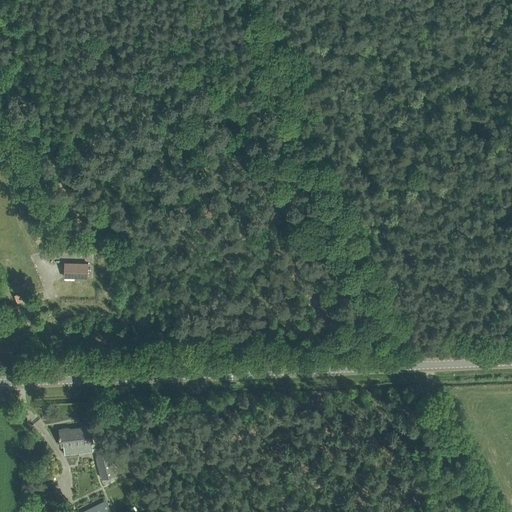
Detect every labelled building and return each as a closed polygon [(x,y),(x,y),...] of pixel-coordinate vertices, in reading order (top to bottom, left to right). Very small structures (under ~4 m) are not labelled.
[(64,262),(64,277),(88,278),(88,263),(64,262)] [(26,284),(13,288),(17,301),(30,297),(26,284)] [(59,435),(59,437),(60,445),(93,441),(91,427),(60,430),(60,435),(59,435)] [(110,453),(96,457),(102,479),(116,475),(110,453)] [(80,511),(112,511),(106,499),(80,511)]
